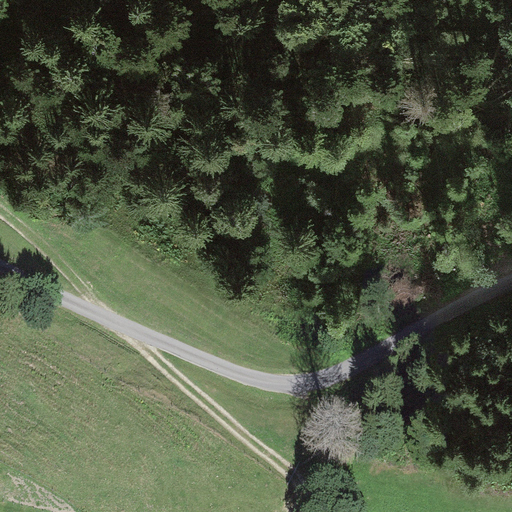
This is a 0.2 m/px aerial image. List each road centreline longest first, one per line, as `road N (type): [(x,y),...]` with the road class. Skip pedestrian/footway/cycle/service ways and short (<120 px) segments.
road 1 (track): [(0,261),(264,380),(313,388),(337,386),(511,301)]
road 2 (track): [(140,329),(298,466),(312,494),(306,511)]
